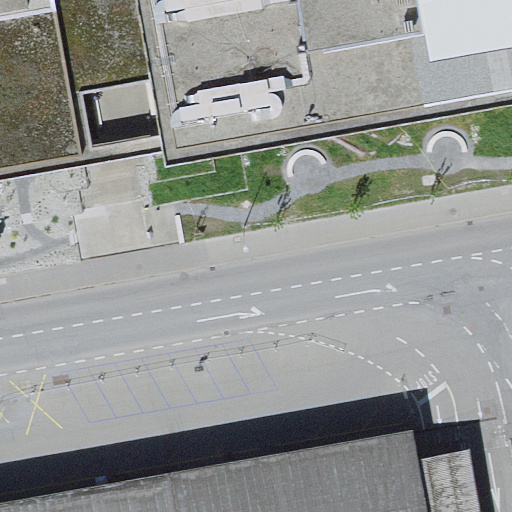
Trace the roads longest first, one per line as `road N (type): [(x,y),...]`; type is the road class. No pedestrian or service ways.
road 1 (residential): [(0,335),(413,262)]
road 2 (residential): [(413,262),(497,316),(511,344)]
